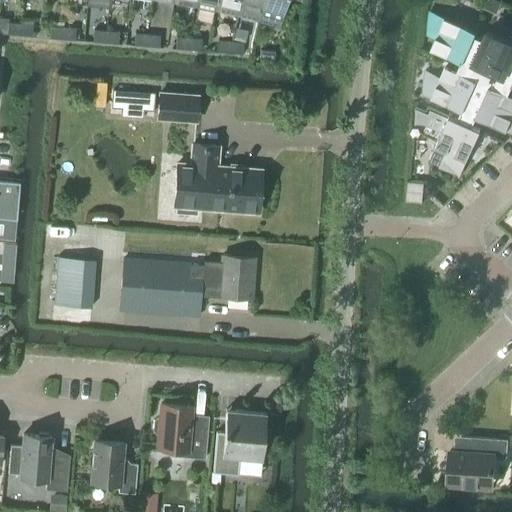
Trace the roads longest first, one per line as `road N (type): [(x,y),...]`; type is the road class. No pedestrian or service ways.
road 1 (residential): [(327,511),(354,108)]
road 2 (residential): [(14,389),(40,406),(125,413),(129,375),(44,367)]
road 3 (residential): [(408,474),(411,416),(511,326)]
road 4 (residential): [(511,279),(455,235),(511,178)]
road 5 (unknown): [(129,375),(266,391)]
